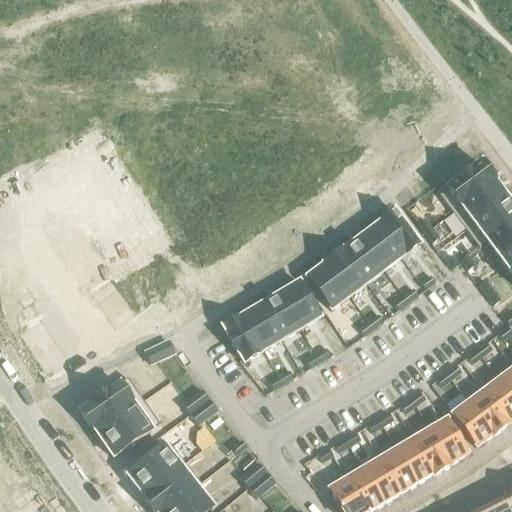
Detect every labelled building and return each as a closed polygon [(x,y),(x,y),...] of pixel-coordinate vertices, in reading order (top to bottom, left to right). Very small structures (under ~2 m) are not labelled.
[(480,167),(438,198),(452,217),(494,185),(480,167)] [(494,185),(452,217),(465,234),(506,203),(494,186),(495,186),(494,185)] [(511,210),(506,203),(465,234),(478,251),(511,225),(511,210)] [(394,214),(375,228),(401,262),(419,248),(394,214)] [(424,222),(418,227),(425,237),(431,232),(424,222)] [(511,225),(478,251),(479,252),(487,247),(499,263),(511,252),(511,225)] [(375,229),(359,241),(384,275),(401,262),(375,228),(374,228),(375,229)] [(431,232),(425,237),(432,247),(439,242),(431,232)] [(342,253),(341,254),(366,288),(384,275),(359,241),(342,254),(342,253)] [(511,252),(499,263),(511,280),(511,279),(511,252)] [(341,254),(323,267),(349,301),(366,288),(341,254)] [(452,259),(445,264),(452,273),(459,269),(452,259)] [(467,260),(460,265),(467,274),(474,270),(467,260)] [(324,268),(306,281),(331,314),(349,301),(323,267),(324,268)] [(430,280),(420,287),(425,294),(435,287),(430,280)] [(485,285),(479,289),(486,299),(493,294),(485,285)] [(299,286),(279,297),(300,333),(320,321),(299,286)] [(413,293),(403,300),(408,307),(418,299),(413,293)] [(493,294),(486,299),(493,309),(500,304),(493,294)] [(279,297),(261,308),(282,344),(300,333),(279,297)] [(403,300),(393,307),(398,314),(408,307),(403,300)] [(242,318),(264,355),(282,344),(261,308),(243,319),(242,318)] [(242,318),(222,330),(244,366),(264,355),(242,318)] [(378,319),(368,326),(373,333),(383,325),(378,319)] [(368,326),(359,333),(364,340),(373,333),(368,326)] [(511,336),(508,331),(498,338),(502,345),(511,337),(511,336)] [(168,344),(145,355),(151,368),(174,357),(168,344)] [(487,347),(477,354),(482,360),(491,353),(487,347)] [(326,353),(316,359),(320,366),(331,360),(326,353)] [(477,354),(467,362),(472,368),(482,360),(477,354)] [(316,359),(306,365),(310,372),(320,366),(316,359)] [(456,370),(446,377),(451,383),(461,376),(456,370)] [(511,372),(499,383),(511,401),(511,372)] [(289,375),(279,381),(283,388),(293,382),(289,375)] [(446,377),(436,384),(441,391),(451,383),(446,377)] [(127,381),(79,414),(96,438),(144,405),(127,381)] [(279,381),(268,387),(273,394),(283,388),(279,381)] [(511,401),(499,383),(483,395),(508,428),(509,427),(508,426),(511,423),(511,401)] [(202,394),(182,408),(190,418),(209,404),(202,394)] [(483,395),(468,406),(492,438),(508,428),(483,395)] [(420,396),(410,404),(415,410),(425,403),(420,396)] [(209,404),(190,418),(198,429),(217,414),(209,404)] [(410,404),(401,411),(406,418),(415,410),(410,404)] [(144,405),(96,438),(96,439),(97,438),(113,461),(160,429),(144,405)] [(468,406),(451,418),(476,451),(492,439),(492,438),(468,406)] [(389,417),(378,423),(383,430),(393,424),(389,417)] [(378,423),(368,430),(372,437),(383,430),(378,423)] [(446,423),(429,433),(450,469),(451,468),(450,467),(467,457),(446,423)] [(429,433),(412,443),(434,479),(450,469),(429,433)] [(356,437),(345,443),(349,450),(360,444),(356,437)] [(345,443),(335,449),(339,456),(349,450),(345,443)] [(412,443),(396,453),(417,488),(432,478),(433,479),(434,479),(412,443)] [(241,445),(232,452),(237,458),(246,451),(241,445)] [(168,447),(127,479),(143,499),(142,500),(143,501),(185,468),(168,447)] [(329,453),(318,459),(323,466),(333,460),(329,453)] [(396,453),(380,463),(400,497),(417,488),(396,453)] [(380,463),(363,473),(383,507),(400,497),(380,463)] [(258,467),(240,483),(248,492),(266,477),(258,467)] [(185,468),(143,501),(151,511),(168,511),(200,487),(185,468)] [(363,473),(346,483),(363,511),(375,511),(383,507),(363,473)] [(266,477),(248,492),(256,502),(275,487),(266,477)] [(363,511),(346,483),(329,493),(340,511),(363,511)] [(200,487),(168,511),(211,511),(213,511),(197,491),(201,488),(200,487)] [(506,502),(488,511),(511,511),(506,500),(505,501),(506,502)]
